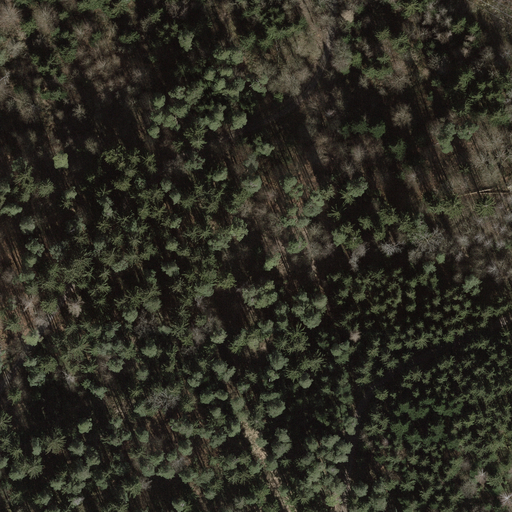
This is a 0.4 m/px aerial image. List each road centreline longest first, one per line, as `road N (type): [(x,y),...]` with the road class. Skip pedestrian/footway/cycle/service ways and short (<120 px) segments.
road 1 (track): [(334,0),(324,67),(307,93),(287,110),(143,169),(94,217),(0,389)]
road 2 (track): [(511,313),(393,368),(356,406),(339,511)]
